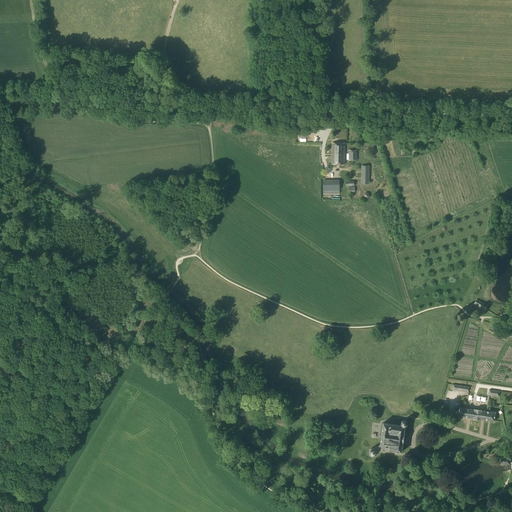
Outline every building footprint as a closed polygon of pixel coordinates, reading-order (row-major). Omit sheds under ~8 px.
[(331,154),(345,154),(345,143),(332,143),(331,154)] [(357,160),(357,150),(348,150),(348,160),(357,160)] [(345,164),(345,154),(331,154),(331,164),(345,164)] [(369,184),(369,166),(361,166),(361,184),(369,184)] [(485,310),(488,305),(477,299),(474,304),(485,310)] [(452,390),(469,393),(469,387),(453,384),(452,390)] [(485,420),(487,411),(460,408),(459,417),(467,418),(470,418),(481,420),(484,420),(485,420)] [(487,411),(485,420),(488,421),(490,421),(494,421),(495,412),(487,411)] [(405,426),(407,425),(407,422),(406,420),(403,420),(401,422),(401,424),(402,425),(383,423),(380,444),(376,447),(374,448),(371,448),(369,451),(370,454),(372,456),(375,455),(377,453),(382,448),(386,448),(385,450),(401,452),(405,426)] [(500,465),(510,464),(509,456),(500,457),(500,465)]
